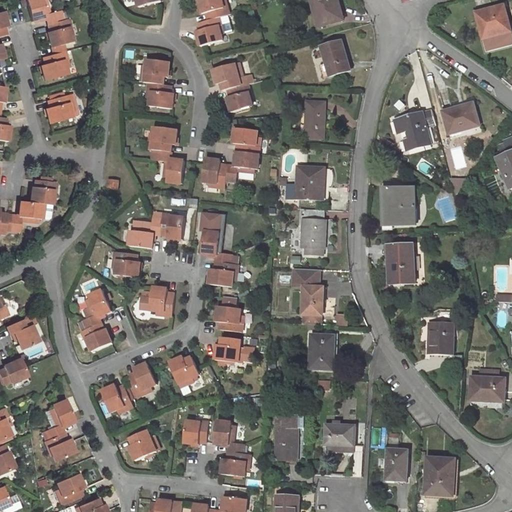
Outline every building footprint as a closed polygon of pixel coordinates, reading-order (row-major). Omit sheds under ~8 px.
[(46,19),(47,25),(63,21),(60,11),(49,14),(46,14),(44,6),(47,6),(45,0),(25,0),(27,6),(31,20),(31,23),(46,19)] [(203,7),(205,14),(206,14),(208,21),(220,18),(228,16),(226,8),(229,7),(226,0),(199,0),(198,0),(200,8),(203,7)] [(344,21),(338,0),(311,0),(319,28),(344,21)] [(511,31),(504,6),(477,13),(483,39),(511,31)] [(233,31),(228,16),(220,18),(225,34),(233,31)] [(220,18),(208,21),(199,24),(201,31),(200,31),(202,38),(199,39),(201,47),(224,41),(222,34),(225,34),(220,18)] [(47,25),(49,32),(51,39),(49,40),(51,47),(51,48),(63,44),(73,42),(70,27),(67,28),(65,20),(63,21),(47,25)] [(351,71),(343,42),(322,48),(327,64),(321,66),(324,79),(351,71)] [(65,52),(63,44),(51,48),(53,55),(62,53),(65,52)] [(44,65),(43,65),(45,72),(42,73),(44,81),(68,75),(67,69),(70,68),(67,59),(64,60),(62,53),(53,55),(43,58),(44,65)] [(153,84),(165,85),(166,78),(167,78),(168,71),(171,71),(171,63),(148,60),(147,66),(143,66),(142,75),(146,76),(145,83),(149,83),(153,84)] [(219,77),(221,85),(223,92),(227,91),(243,86),(241,79),(244,78),(242,71),(239,72),(237,64),(214,70),(216,78),(219,77)] [(171,102),(172,94),(171,93),(172,86),(165,85),(153,84),(152,91),(148,91),(147,100),(151,101),(150,106),(173,110),(174,102),(171,102)] [(243,86),(227,91),(229,98),(231,103),(229,104),(232,113),(254,107),(252,101),(254,101),(251,92),(249,92),(247,85),(243,86)] [(76,94),(47,101),(49,109),(48,109),(50,116),(48,117),(50,124),(78,117),(81,113),(76,94)] [(325,140),(326,103),(307,102),(306,139),(325,140)] [(480,126),(474,104),(444,112),(450,135),(480,126)] [(437,127),(433,111),(396,121),(400,135),(408,132),(410,140),(406,141),(409,152),(432,145),(428,129),(437,127)] [(6,118),(0,117),(0,140),(4,141),(7,142),(8,134),(6,134),(7,126),(6,126),(6,118)] [(157,151),(173,153),(173,145),(174,145),(175,138),(178,139),(179,131),(155,127),(154,134),(151,133),(150,141),(153,142),(152,150),(157,151)] [(239,139),(238,145),(237,152),(257,154),(258,146),(262,146),(263,139),(259,138),(259,132),(235,129),(235,138),(239,139)] [(404,141),(409,140),(408,134),(400,136),(403,155),(407,154),(404,141)] [(511,139),(504,143),(507,149),(501,151),(503,157),(498,159),(511,190),(511,189),(511,139)] [(385,141),(381,147),(389,153),(393,146),(385,141)] [(183,181),(186,162),(179,161),(179,163),(172,162),(172,160),(173,153),(157,151),(155,161),(165,162),(163,178),(168,179),(168,183),(176,184),(177,181),(183,181)] [(257,154),(237,152),(236,159),(239,159),(238,166),(235,166),(229,165),(227,181),(237,182),(238,168),(259,170),(261,155),(257,154)] [(227,181),(229,165),(222,165),(222,161),(216,160),(215,163),(206,162),(206,164),(204,183),(209,183),(209,187),(220,188),(220,185),(226,186),(227,181)] [(324,201),(326,169),(299,167),(298,186),(288,185),(287,199),(324,201)] [(29,195),(28,203),(43,204),(52,206),(53,191),(50,190),(51,182),(40,181),(35,180),(34,189),(33,196),(29,195)] [(106,189),(119,190),(120,181),(107,180),(106,189)] [(417,226),(416,189),(385,190),(386,227),(417,226)] [(28,203),(20,202),(18,216),(11,215),(9,230),(19,232),(20,222),(21,217),(30,218),(29,223),(37,224),(38,219),(41,220),(43,204),(28,203)] [(324,221),(325,211),(306,210),(306,216),(304,216),(302,249),(306,249),(306,256),(322,256),(322,250),(325,250),(326,250),(327,221),(324,221)] [(9,230),(11,215),(0,213),(0,233),(4,234),(5,230),(9,230)] [(205,243),(203,255),(211,256),(211,253),(217,254),(216,256),(215,263),(231,264),(232,256),(223,254),(220,254),(220,246),(224,247),(225,237),(227,216),(204,213),(201,232),(205,233),(205,243)] [(163,221),(161,235),(168,236),(175,237),(175,239),(184,240),(186,218),(171,215),(171,218),(163,216),(163,221)] [(132,230),(130,246),(152,249),(154,234),(161,235),(163,221),(153,220),(153,223),(136,221),(134,230),(132,230)] [(387,258),(390,258),(398,258),(398,246),(387,247),(387,258)] [(398,258),(390,258),(391,285),(416,284),(414,246),(398,246),(398,258)] [(137,262),(138,255),(119,252),(118,260),(114,259),(114,269),(117,269),(117,275),(140,278),(140,271),(138,270),(139,262),(137,262)] [(301,257),(292,256),(292,264),(301,264),(301,257)] [(231,264),(215,263),(215,270),(214,270),(213,277),(210,277),(209,284),(233,287),(234,282),(237,282),(238,273),(235,272),(236,265),(231,264)] [(319,286),(320,270),(295,269),(294,287),(305,288),(304,315),(306,315),(322,316),(323,316),(324,286),(319,286)] [(162,288),(154,288),(153,293),(152,299),(145,298),(143,297),(141,310),(157,312),(157,315),(167,316),(167,313),(174,314),(176,294),(169,293),(169,292),(161,291),(162,288)] [(88,330),(103,324),(100,317),(113,312),(108,302),(106,296),(103,291),(89,297),(91,301),(86,303),(89,309),(85,311),(89,319),(85,321),(88,330)] [(462,301),(458,294),(453,296),(458,304),(462,301)] [(222,307),(219,307),(218,315),(220,315),(219,322),(221,322),(220,330),(239,332),(240,325),(244,325),(245,316),(241,315),(242,309),(229,308),(222,307)] [(26,313),(22,320),(25,327),(31,325),(35,323),(33,316),(26,313)] [(306,325),(321,326),(322,316),(306,315),(306,325)] [(348,316),(338,315),(338,326),(348,326),(348,316)] [(22,320),(6,328),(10,335),(14,333),(17,341),(21,350),(39,342),(31,325),(25,327),(22,320)] [(454,356),(455,324),(431,323),(430,355),(449,356),(450,363),(463,363),(463,356),(454,356)] [(108,336),(105,330),(103,324),(88,330),(85,331),(87,337),(85,338),(89,347),(91,346),(94,352),(113,343),(110,335),(108,336)] [(332,351),(333,337),(313,336),(312,369),(334,370),(335,353),(332,351)] [(241,341),(222,339),(221,346),(220,346),(219,352),(216,352),(215,361),(239,364),(240,357),(244,358),(247,358),(247,361),(253,361),(254,350),(241,348),(241,341)] [(179,359),(171,363),(180,384),(187,382),(188,385),(196,381),(195,378),(201,376),(198,368),(193,357),(186,360),(186,359),(180,362),(179,359)] [(12,362),(3,366),(4,368),(0,370),(0,376),(4,385),(10,383),(11,384),(28,376),(20,359),(12,362)] [(158,385),(152,371),(149,363),(141,367),(142,369),(135,371),(136,374),(129,376),(133,383),(137,394),(143,391),(145,394),(154,391),(152,387),(158,385)] [(498,371),(481,371),(480,378),(498,379),(498,371)] [(486,400),(505,400),(506,379),(498,379),(480,378),(473,378),(471,401),(481,401),(482,397),(486,397),(486,400)] [(331,391),(331,382),(319,382),(318,391),(331,391)] [(133,404),(125,386),(118,389),(118,387),(110,390),(109,388),(102,391),(112,413),(118,410),(119,414),(128,410),(126,407),(133,404)] [(62,427),(76,421),(66,400),(52,406),(54,410),(49,412),(52,420),(57,417),(61,424),(56,427),(47,431),(51,439),(62,434),(64,433),(62,427)] [(57,417),(52,420),(56,427),(61,424),(57,417)] [(298,461),(299,429),(300,418),(278,417),(277,460),(298,461)] [(0,440),(11,435),(3,419),(0,420),(0,440)] [(194,442),(200,443),(208,444),(210,426),(202,425),(203,422),(188,420),(185,443),(194,444),(194,442)] [(218,420),(215,444),(222,445),(222,443),(230,444),(229,446),(229,453),(244,454),(245,445),(234,444),(231,443),(231,436),(235,436),(236,426),(232,426),(233,422),(218,420)] [(328,446),(355,447),(356,426),(328,425),(326,446),(328,446)] [(69,439),(67,439),(65,440),(62,434),(51,439),(47,431),(42,433),(46,441),(45,441),(55,462),(75,453),(69,439)] [(155,446),(159,444),(156,437),(152,438),(149,431),(131,439),(134,446),(137,452),(133,454),(137,462),(158,452),(155,446)] [(399,447),(399,434),(390,434),(390,447),(399,447)] [(3,445),(0,446),(0,474),(15,468),(8,451),(7,452),(3,445)] [(408,482),(409,452),(390,450),(387,481),(408,482)] [(244,454),(229,453),(228,460),(226,460),(225,466),(223,466),(222,474),(231,475),(245,477),(246,471),(249,471),(250,463),(247,462),(248,455),(244,454)] [(455,497),(457,460),(429,459),(427,495),(455,497)] [(77,483),(80,482),(76,475),(56,483),(58,489),(55,490),(59,499),(62,497),(65,504),(82,496),(80,490),(77,483)] [(0,509),(2,508),(3,511),(11,511),(22,507),(16,494),(8,498),(4,487),(0,488),(0,509)] [(55,492),(49,494),(53,506),(59,504),(55,492)] [(246,511),(248,500),(224,497),(223,505),(226,505),(225,511),(223,511),(217,511),(246,511)] [(299,511),(300,498),(278,497),(277,511),(299,511)] [(103,511),(100,506),(97,499),(78,507),(80,511),(107,511),(106,510),(103,511)] [(159,505),(151,504),(150,511),(182,511),(184,502),(166,500),(166,503),(159,502),(159,505)] [(217,511),(210,510),(210,508),(204,507),(204,504),(195,503),(193,511),(217,511)]
